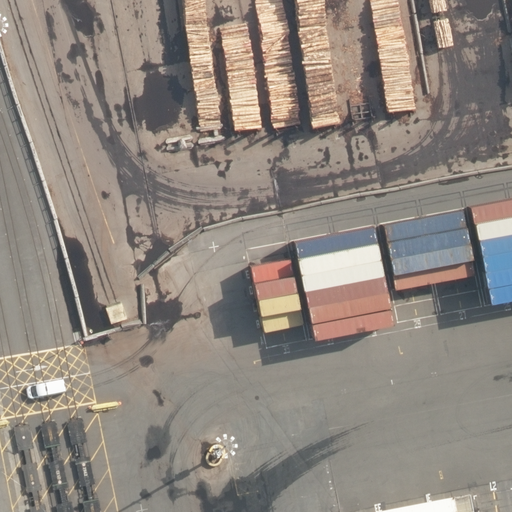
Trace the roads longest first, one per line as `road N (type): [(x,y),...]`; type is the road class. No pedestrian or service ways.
road 1 (unknown): [(98,178),(511,100)]
road 2 (unknown): [(98,178),(165,511)]
road 3 (unknown): [(62,0),(98,178)]
